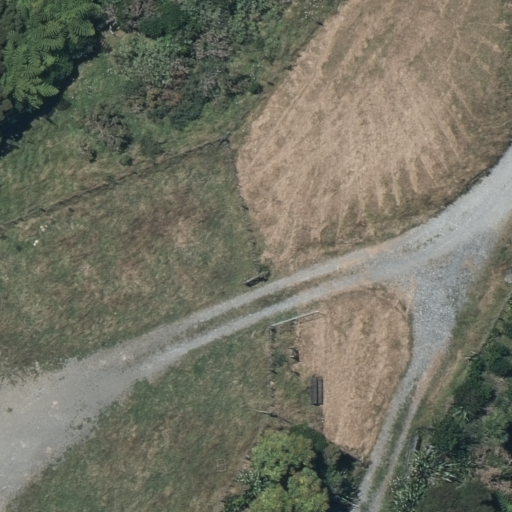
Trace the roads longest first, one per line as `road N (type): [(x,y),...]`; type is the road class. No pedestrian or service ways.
road 1 (track): [(511,191),(379,511)]
road 2 (track): [(254,303),(0,443)]
road 3 (track): [(254,303),(53,366),(0,393)]
road 4 (track): [(501,218),(254,303)]
